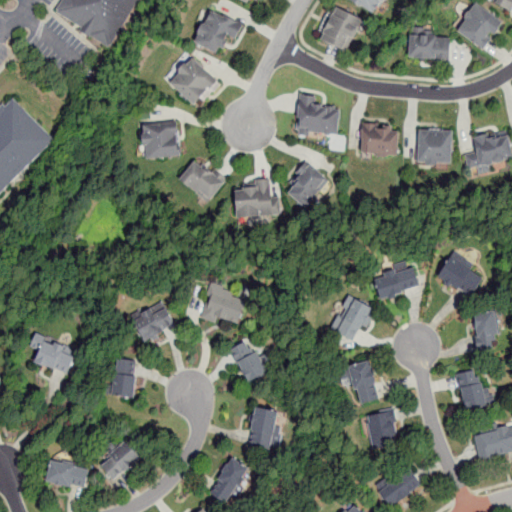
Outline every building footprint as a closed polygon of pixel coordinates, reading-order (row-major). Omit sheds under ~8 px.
[(114,48),(133,18),(144,0),(68,0),(60,14),(114,48)] [(351,0),(386,0),(377,16),(351,0)] [(511,0),(511,11),(502,6),(504,0),(511,0)] [(461,33),(480,6),(507,25),(499,36),(495,34),(485,49),(461,33)] [(325,42),(340,10),(364,22),(349,54),(325,42)] [(198,44),(214,13),(243,27),(237,40),(227,36),(219,54),(198,44)] [(411,59),(413,38),(452,40),(450,61),(411,59)] [(196,61),(175,85),(198,107),(220,83),(196,61)] [(58,140),(0,198),(0,110),(14,96),(58,140)] [(304,98),(320,99),(319,108),(343,110),(340,136),(300,132),(304,98)] [(147,128),(150,162),(184,158),(181,125),(147,128)] [(364,154),(365,126),(381,127),(381,131),(400,132),(399,156),(364,154)] [(477,140),(485,169),(511,162),(511,142),(509,131),(477,140)] [(423,133),(454,134),(453,166),(422,165),(423,133)] [(293,196),(297,190),(292,185),(309,164),(331,182),(310,209),(293,196)] [(184,181),(197,165),(215,178),(219,173),(230,181),(213,203),(184,181)] [(239,194),(247,193),(246,187),(271,185),(272,201),(282,200),(284,218),(241,221),(239,194)] [(441,277),(472,296),(484,277),(453,258),(441,277)] [(383,299),(378,281),(388,278),(387,275),(397,271),(398,275),(415,270),(420,288),(383,299)] [(242,323),(248,301),(236,298),(237,294),(217,288),(210,314),(242,323)] [(334,331),(341,316),(345,318),(349,310),(346,309),(352,297),(373,308),(356,342),(334,331)] [(137,324),(146,341),(177,324),(169,310),(158,316),(157,313),(137,324)] [(476,317),(482,352),(498,350),(495,335),(501,334),(497,313),(476,317)] [(38,362),(46,342),(77,355),(69,375),(61,372),(38,362)] [(233,352),(251,384),(272,372),(261,353),(257,355),(250,342),(233,352)] [(117,396),(121,361),(139,363),(137,377),(141,378),(138,399),(117,396)] [(365,406),(354,368),(374,363),(380,386),(377,387),(381,402),(365,406)] [(460,376),(467,413),(490,408),(483,379),(481,379),(479,372),(460,376)] [(252,447),(260,408),(283,413),(275,451),(252,447)] [(376,450),(369,419),(395,413),(402,445),(376,450)] [(482,463),(477,437),(511,429),(511,451),(498,455),(499,459),(482,463)] [(105,468),(117,458),(115,455),(129,443),(143,459),(117,481),(105,468)] [(214,495),(238,459),(254,470),(231,505),(214,495)] [(55,463),(50,482),(75,488),(76,486),(89,489),(93,472),(55,463)] [(393,507),(379,487),(388,480),(392,486),(411,473),(421,487),(393,507)] [(344,511),(364,511),(355,502),(344,511)]
